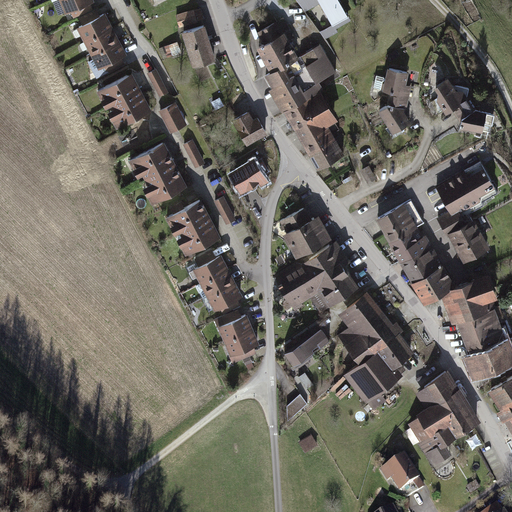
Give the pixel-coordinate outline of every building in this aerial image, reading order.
[(91,0),(62,0),(67,12),(92,1),(91,0)] [(319,4),(332,27),(351,17),(341,0),(298,0),(306,12),(319,4)] [(202,8),(178,15),(181,27),(205,20),(202,8)] [(104,13),(78,26),(97,64),(123,52),(104,13)] [(279,15),(261,25),(269,40),(259,46),(273,72),(266,76),(284,108),(321,87),(339,77),(322,46),(302,57),(279,15)] [(204,24),(182,31),(192,63),(214,56),(204,24)] [(215,57),(225,55),(223,40),(212,41),(215,57)] [(387,102),(376,110),(393,133),(411,120),(405,113),(414,72),(386,65),(380,89),(390,91),(387,102)] [(157,69),(149,73),(159,96),(168,93),(157,69)] [(129,71),(97,87),(116,125),(148,109),(129,71)] [(457,87),(449,77),(431,91),(446,112),(453,107),(462,119),(460,127),(483,131),(487,110),(474,108),(464,88),(457,87)] [(321,87),(284,108),(308,151),(336,136),(328,123),(338,118),(321,87)] [(177,103),(161,109),(171,133),(186,126),(177,103)] [(247,108),(228,119),(245,147),(264,136),(247,108)] [(345,153),(336,136),(308,151),(318,168),(345,153)] [(194,138),(184,143),(195,164),(205,159),(194,138)] [(164,140),(132,155),(153,197),(184,182),(164,140)] [(267,177),(253,155),(228,170),(242,193),(267,177)] [(495,185),(481,160),(437,185),(451,210),(495,185)] [(368,166),(362,169),(368,179),(374,176),(368,166)] [(221,192),(212,197),(226,223),(235,218),(221,192)] [(200,199),(167,215),(185,253),(218,237),(200,199)] [(404,200),(374,217),(423,302),(446,289),(454,286),(404,200)] [(305,207),(283,221),(291,232),(285,236),(301,262),(274,279),(294,310),(313,298),(322,311),(360,288),(349,271),(356,267),(322,213),(313,219),(305,207)] [(474,216),(447,232),(464,261),(491,245),(474,216)] [(219,256),(194,269),(213,307),(239,294),(219,256)] [(454,286),(446,289),(469,353),(504,340),(489,299),(492,298),(483,275),(454,286)] [(367,289),(343,308),(354,323),(341,334),(361,360),(344,373),(367,401),(405,371),(399,364),(416,351),(367,289)] [(259,343),(247,312),(217,324),(229,355),(259,343)] [(327,339),(318,327),(286,351),(295,363),(327,339)] [(504,340),(469,353),(476,371),(511,358),(504,340)] [(446,371),(418,392),(429,410),(409,422),(434,462),(449,452),(444,443),(477,422),(446,371)] [(511,376),(491,389),(511,424),(511,376)] [(306,404),(299,394),(287,404),(285,421),(306,404)] [(309,434),(299,441),(307,452),(317,445),(309,434)] [(453,453),(461,450),(458,442),(450,445),(453,453)] [(418,479),(404,454),(378,469),(384,480),(392,475),(400,489),(418,479)]
